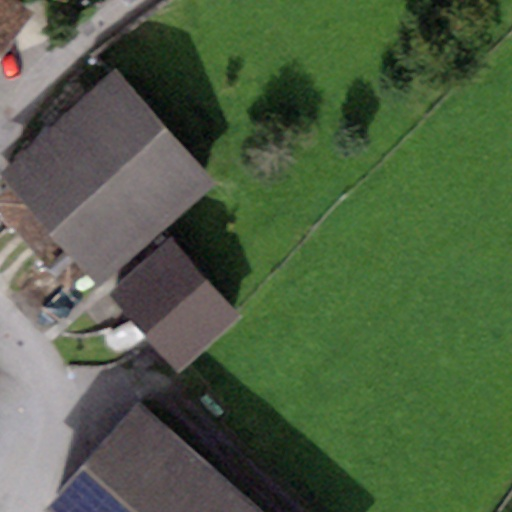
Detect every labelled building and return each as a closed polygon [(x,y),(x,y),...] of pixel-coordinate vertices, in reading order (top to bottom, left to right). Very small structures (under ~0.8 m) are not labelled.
[(7,0),(0,0),(0,49),(28,20),(7,0)] [(93,0),(104,12),(118,0),(93,0)] [(103,77),(0,169),(0,197),(84,290),(147,233),(201,184),(103,77)] [(147,258),(101,303),(172,376),(229,320),(158,247),(147,258)] [(239,511),(118,412),(35,511),(239,511)]
